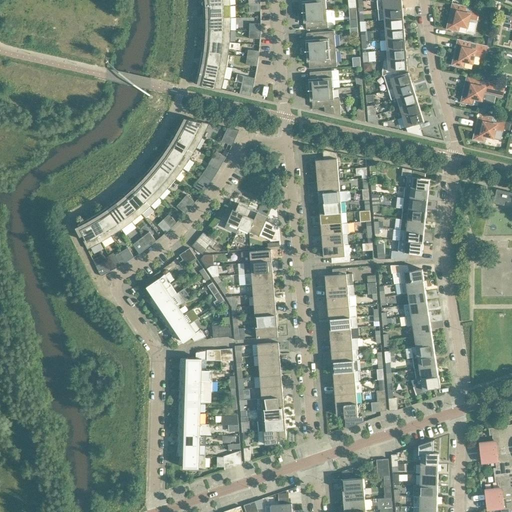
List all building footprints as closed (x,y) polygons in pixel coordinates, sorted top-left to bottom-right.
[(302,12),(327,10),(326,10),(325,0),(303,0),(304,1),(302,1),(302,5),(303,12),(302,12)] [(377,0),(378,10),(384,9),(403,8),(401,0),(377,0)] [(452,3),(446,29),(459,32),(460,26),(468,28),(470,20),(477,21),(480,9),(452,3)] [(261,11),(261,4),(249,4),(249,12),(261,11)] [(231,18),(231,5),(204,7),(204,18),(231,18)] [(379,20),(385,20),(403,18),(403,8),(384,9),(378,10),(379,20)] [(327,10),(302,12),(303,12),(304,23),(306,23),(306,29),(328,28),(326,10),(327,10)] [(511,16),(500,13),(498,21),(511,24),(510,26),(511,28),(511,16)] [(204,18),(204,29),(231,30),(231,18),(204,18)] [(385,20),(385,30),(404,28),(403,18),(385,20)] [(249,23),(249,31),(261,31),(261,23),(249,23)] [(385,30),(386,40),(405,38),(404,28),(385,30)] [(204,29),(203,40),(230,42),(231,30),(204,29)] [(249,38),(261,39),(261,31),(249,31),(249,38)] [(306,51),(306,52),(336,49),(337,49),(337,48),(336,48),(334,31),(307,33),(307,40),(305,40),(306,44),(306,51),(305,51),(306,51)] [(386,40),(387,50),(406,49),(405,38),(386,40)] [(473,64),(475,56),(485,58),(488,45),(457,39),(451,65),(464,68),(465,62),(473,64)] [(203,40),(202,51),(229,54),(230,42),(203,40)] [(247,57),(259,59),(260,51),(248,49),(247,57)] [(336,49),(306,52),(307,58),(307,62),(309,62),(310,68),(337,66),(336,49)] [(387,50),(388,60),(407,59),(406,49),(387,50)] [(202,51),(200,62),(227,67),(229,54),(202,51)] [(258,66),(259,59),(247,57),(246,64),(258,66)] [(383,72),(383,76),(401,72),(401,70),(408,69),(407,59),(388,60),(384,61),(383,72)] [(200,62),(198,73),(224,79),(227,67),(200,62)] [(372,62),(369,62),(363,62),(364,71),(373,70),(372,62)] [(308,79),(309,83),(309,90),(334,88),(333,88),(331,70),(310,72),(310,79),(308,79)] [(402,74),(401,72),(383,76),(383,77),(384,76),(388,90),(412,82),(409,72),(402,74)] [(198,73),(195,83),(222,89),(224,79),(198,73)] [(242,83),(254,86),(255,78),(244,75),(242,83)] [(466,76),(460,102),(473,105),(474,99),(482,101),(484,93),(490,94),(503,97),(506,85),(466,76)] [(391,100),(397,98),(415,92),(412,82),(388,90),(391,100)] [(242,83),(240,94),(251,96),(254,86),(242,83)] [(334,88),(309,90),(308,90),(309,91),(310,97),(310,101),(312,101),(313,107),(324,107),(325,112),(343,117),(343,116),(341,116),(340,98),(334,98),(333,88),(334,88)] [(418,102),(415,92),(397,98),(400,108),(418,102)] [(400,108),(403,117),(421,112),(418,102),(400,108)] [(368,123),(379,125),(373,106),(367,106),(368,123)] [(357,110),(358,120),(365,122),(364,110),(357,110)] [(424,122),(421,112),(403,117),(408,132),(423,136),(419,123),(424,122)] [(506,119),(478,113),(474,130),(472,140),(485,143),(486,136),(494,138),(496,130),(503,132),(506,119)] [(181,121),(179,125),(203,138),(209,124),(182,117),(181,121)] [(173,135),(190,144),(197,148),(199,144),(203,138),(179,125),(173,135)] [(229,144),(232,146),(235,139),(239,130),(228,128),(222,141),(229,144)] [(168,144),(190,159),(197,148),(190,144),(173,135),(168,144)] [(161,153),(183,169),(190,159),(168,144),(167,144),(161,153)] [(316,160),(317,171),(338,169),(336,153),(323,149),(323,159),(316,160)] [(223,163),(226,157),(222,154),(216,151),(212,158),(223,163)] [(161,153),(155,162),(176,179),(183,169),(161,153)] [(219,170),(223,163),(212,158),(209,164),(219,170)] [(155,162),(148,171),(168,188),(176,179),(155,162)] [(427,174),(428,173),(402,168),(402,175),(407,176),(406,186),(405,186),(405,187),(429,189),(430,178),(424,178),(425,173),(427,174)] [(317,171),(318,182),(339,180),(338,169),(317,171)] [(140,179),(160,197),(168,188),(148,171),(140,179)] [(203,174),(198,180),(208,187),(212,180),(203,174)] [(140,179),(132,186),(151,206),(160,197),(140,179)] [(208,187),(198,180),(194,186),(203,193),(208,187)] [(318,182),(318,193),(340,191),(339,180),(318,182)] [(132,186),(124,194),(142,214),(151,206),(132,186)] [(405,187),(404,198),(410,198),(428,200),(429,189),(405,187)] [(510,201),(511,193),(511,192),(497,189),(494,203),(504,205),(505,200),(510,201)] [(318,193),(319,203),(341,202),(340,191),(318,193)] [(124,194),(116,201),(132,222),(142,214),(124,194)] [(187,195),(182,200),(191,208),(195,202),(187,195)] [(404,198),(403,208),(409,209),(427,211),(428,200),(410,198),(404,198)] [(191,208),(182,200),(177,206),(185,214),(191,208)] [(107,207),(122,229),(132,222),(116,201),(107,207)] [(319,203),(320,214),(341,212),(341,202),(319,203)] [(229,219),(227,222),(239,227),(248,208),(239,203),(236,210),(233,209),(232,210),(229,219)] [(107,207),(98,213),(112,236),(122,229),(107,207)] [(229,219),(232,210),(225,207),(222,216),(229,219)] [(258,212),(248,208),(239,227),(249,231),(258,212)] [(403,208),(402,219),(425,222),(427,211),(409,209),(403,208)] [(365,211),(359,211),(360,222),(366,221),(371,221),(370,210),(365,211)] [(259,236),(260,235),(271,240),(271,241),(279,240),(278,226),(266,221),(268,216),(258,212),(249,231),(259,236)] [(342,223),(341,212),(320,214),(321,225),(342,223)] [(98,213),(88,219),(101,242),(112,236),(98,213)] [(169,214),(163,219),(171,228),(177,223),(169,214)] [(82,238),(88,249),(97,245),(101,242),(88,219),(78,224),(84,236),(82,238)] [(171,228),(163,219),(158,224),(166,233),(171,228)] [(402,219),(401,230),(424,232),(425,222),(402,219)] [(321,225),(322,236),(343,234),(349,234),(348,223),(342,223),(321,225)] [(401,230),(399,241),(423,243),(424,232),(401,230)] [(150,246),(156,241),(149,232),(143,236),(150,246)] [(217,243),(204,232),(200,236),(210,245),(213,248),(217,243)] [(343,234),(322,236),(323,247),(344,245),(343,234)] [(143,236),(133,244),(139,254),(150,246),(143,236)] [(200,236),(196,241),(206,250),(210,245),(200,236)] [(206,250),(196,241),(192,246),(202,254),(206,250)] [(399,241),(398,251),(392,251),(391,259),(408,259),(408,253),(422,254),(423,243),(406,241),(399,241)] [(349,244),(344,245),(323,247),(324,258),(331,257),(332,263),(350,262),(349,244)] [(128,247),(122,251),(128,261),(134,257),(128,247)] [(185,251),(191,261),(196,258),(190,248),(185,251)] [(250,251),(241,252),(242,263),(244,263),(272,261),(271,250),(250,251)] [(121,265),(128,261),(122,251),(115,255),(121,265)] [(180,255),(183,260),(179,262),(183,267),(191,261),(185,251),(180,255)] [(211,266),(214,266),(213,254),(203,255),(201,259),(207,269),(211,266)] [(101,276),(111,271),(105,261),(96,266),(101,276)] [(245,274),(251,273),(273,271),(272,261),(244,263),(245,274)] [(214,266),(211,266),(207,269),(211,274),(219,274),(218,265),(214,266)] [(408,265),(391,266),(392,273),(400,272),(401,283),(424,280),(422,269),(409,271),(408,265)] [(326,287),(347,285),(353,284),(352,273),(346,274),(346,268),(332,269),(333,275),(325,276),(326,287)] [(273,271),(251,273),(245,274),(246,285),(252,284),(274,282),(273,271)] [(172,286),(165,276),(166,275),(165,274),(161,278),(148,286),(147,286),(154,296),(150,298),(166,288),(167,289),(172,286)] [(218,276),(212,276),(217,284),(221,281),(218,276)] [(426,291),(424,280),(401,283),(403,294),(408,293),(426,291)] [(252,284),(253,295),(275,293),(274,282),(252,284)] [(327,297),(348,296),(354,295),(353,284),(347,285),(326,287),(327,297)] [(150,302),(154,309),(177,293),(172,286),(167,289),(166,288),(150,298),(152,301),(150,302)] [(216,287),(210,290),(213,295),(219,291),(216,287)] [(219,291),(213,295),(217,300),(214,302),(216,306),(225,300),(219,291)] [(408,293),(410,304),(427,301),(426,291),(408,293)] [(158,310),(156,311),(161,318),(163,316),(178,306),(184,301),(178,292),(177,293),(157,307),(158,310)] [(253,295),(254,305),(275,304),(275,293),(253,295)] [(327,297),(328,308),(349,306),(348,296),(327,297)] [(429,312),(427,301),(410,304),(411,315),(429,312)] [(254,305),(255,316),(276,315),(275,304),(254,305)] [(184,315),(178,306),(163,316),(165,319),(162,320),(166,326),(184,315)] [(350,317),(349,306),(328,308),(329,319),(350,317)] [(170,327),(168,329),(173,336),(175,334),(190,324),(199,318),(193,309),(184,315),(169,325),(170,327)] [(430,323),(429,312),(411,315),(405,316),(407,326),(413,325),(430,323)] [(277,325),(276,315),(255,316),(256,327),(277,325)] [(330,330),(351,328),(357,327),(356,317),(350,317),(329,319),(330,330)] [(432,333),(430,323),(413,325),(415,336),(432,333)] [(196,333),(190,324),(175,334),(176,336),(174,338),(179,345),(184,341),(184,342),(185,341),(191,336),(195,341),(206,337),(201,329),(196,333)] [(256,327),(257,338),(278,336),(277,325),(256,327)] [(330,330),(331,341),(352,339),(351,328),(330,330)] [(434,344),(432,333),(415,336),(416,347),(434,344)] [(331,341),(331,351),(358,349),(359,349),(358,338),(352,339),(331,341)] [(257,344),(258,355),(279,353),(279,342),(257,344)] [(435,355),(434,344),(416,347),(412,347),(413,358),(435,355)] [(202,359),(207,359),(221,360),(220,349),(208,350),(196,352),(196,359),(188,358),(187,358),(181,358),(180,366),(183,366),(183,369),(202,370),(202,359)] [(359,360),(358,349),(331,351),(332,362),(359,360)] [(258,355),(259,366),(280,364),(279,353),(258,355)] [(413,358),(415,369),(437,365),(435,355),(413,358)] [(333,373),(354,371),(360,371),(359,360),(332,362),(333,373)] [(259,366),(260,377),(281,375),(280,364),(259,366)] [(439,376),(437,365),(415,369),(416,379),(439,376)] [(180,369),(180,377),(183,377),(183,380),(212,381),(212,370),(202,370),(183,369),(180,369)] [(334,384),(355,382),(361,381),(360,371),(354,371),(333,373),(334,384)] [(260,377),(261,388),(282,386),(281,375),(260,377)] [(416,379),(411,380),(414,387),(417,395),(429,391),(429,390),(428,389),(434,388),(440,387),(439,376),(416,379)] [(180,382),(180,387),(183,388),(183,391),(212,392),(212,381),(183,380),(180,380),(180,382)] [(334,384),(335,394),(356,393),(355,382),(334,384)] [(261,388),(262,398),(283,397),(282,386),(261,388)] [(380,391),(377,391),(378,401),(379,401),(379,398),(385,397),(385,390),(380,391)] [(180,393),(180,398),(182,399),(182,402),(201,402),(211,403),(212,392),(183,391),(180,391),(180,393)] [(335,394),(336,405),(357,403),(356,393),(335,394)] [(258,408),(257,408),(257,410),(263,409),(284,407),(283,397),(262,398),(257,399),(258,408)] [(398,410),(397,400),(397,397),(388,398),(389,401),(390,411),(398,410)] [(179,412),(200,413),(201,402),(182,402),(179,402),(179,409),(182,409),(182,412),(179,412)] [(357,403),(336,405),(337,415),(344,414),(345,417),(346,428),(363,422),(363,415),(358,416),(358,411),(357,403)] [(263,409),(257,410),(258,420),(285,418),(284,407),(263,409)] [(200,424),(200,413),(179,412),(179,420),(182,420),(182,423),(200,424)] [(222,425),(234,425),(239,425),(238,419),(234,419),(234,417),(222,416),(222,425)] [(285,418),(258,420),(259,431),(264,431),(286,429),(285,418)] [(179,423),(179,431),(181,431),(181,434),(200,435),(206,435),(206,432),(210,431),(208,424),(200,424),(182,423),(179,423)] [(480,443),(480,446),(481,452),(478,453),(479,453),(507,450),(504,424),(503,425),(504,427),(500,428),(500,426),(489,428),(490,435),(493,434),(493,442),(480,443)] [(286,439),(286,429),(264,431),(265,444),(279,443),(279,439),(286,439)] [(178,445),(199,445),(206,446),(206,435),(200,435),(179,434),(178,441),(181,442),(181,445),(178,444),(178,445)] [(421,454),(421,464),(439,464),(439,453),(434,453),(434,440),(436,440),(436,439),(419,445),(418,454),(421,454)] [(180,453),(180,456),(199,456),(199,455),(199,445),(178,445),(178,452),(180,453)] [(507,450),(479,453),(481,453),(481,460),(482,462),(496,461),(496,468),(494,468),(494,475),(509,473),(507,450)] [(200,467),(206,468),(206,466),(205,466),(205,455),(199,455),(199,456),(180,456),(180,462),(184,462),(184,468),(185,468),(185,467),(200,467)] [(438,475),(439,464),(421,464),(421,474),(438,475)] [(485,490),(485,492),(486,499),(484,499),(484,500),(511,496),(511,494),(509,473),(494,475),(495,482),(498,481),(499,488),(485,490)] [(438,486),(438,475),(421,474),(420,485),(438,486)] [(342,479),(343,490),(364,489),(363,478),(342,479)] [(414,485),(414,496),(438,496),(438,486),(420,485),(414,485)] [(344,501),(365,499),(364,489),(343,490),(344,501)] [(282,497),(279,498),(279,502),(289,502),(289,493),(281,494),(282,497)] [(438,507),(438,496),(414,496),(414,507),(438,507)] [(511,511),(511,496),(484,500),(486,500),(487,507),(487,509),(501,508),(501,511),(511,511)] [(388,508),(392,508),(392,497),(386,498),(378,498),(379,509),(380,509),(388,508)] [(344,505),(341,505),(341,511),(344,511),(366,510),(365,499),(344,501),(344,505)] [(255,501),(249,503),(252,511),(258,511),(257,507),(255,501)] [(252,511),(249,503),(244,505),(246,511),(252,511)] [(271,505),(266,505),(266,506),(266,511),(292,511),(292,503),(271,505)]
